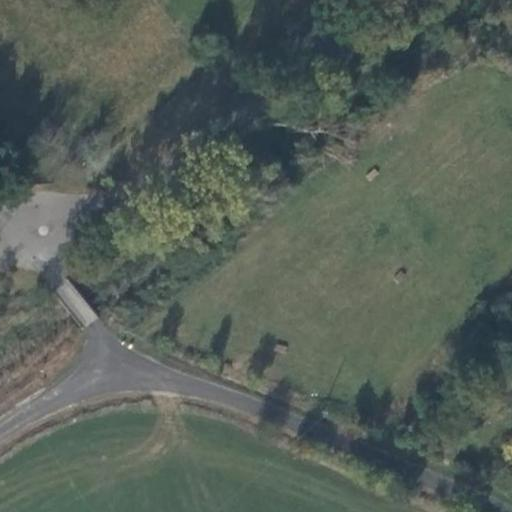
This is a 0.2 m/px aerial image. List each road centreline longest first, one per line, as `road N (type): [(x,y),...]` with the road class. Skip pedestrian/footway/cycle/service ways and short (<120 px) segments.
road 1 (unclassified): [(119,372),(199,383),(511,505)]
road 2 (unclassified): [(27,233),(119,372)]
road 3 (unclassified): [(119,372),(46,400),(0,437)]
